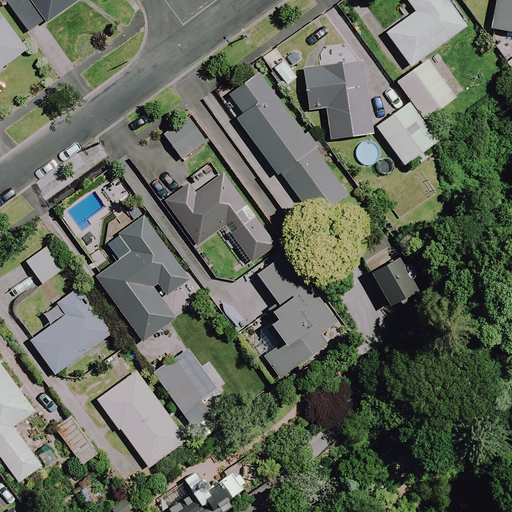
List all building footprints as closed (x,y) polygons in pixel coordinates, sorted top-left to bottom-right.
[(0,0),(26,34),(73,0),(0,0)] [(463,28),(443,0),(403,0),(412,13),(382,35),(406,68),(463,28)] [(511,0),(491,0),(487,31),(511,35),(511,0)] [(100,31),(89,16),(71,28),(82,43),(100,31)] [(0,67),(23,51),(0,19),(0,67)] [(511,56),(503,63),(511,77),(511,76),(511,56)] [(407,104),(420,123),(452,99),(424,61),(393,84),(407,104)] [(369,135),(358,62),(298,70),(304,111),(322,109),(327,141),(369,135)] [(311,152),(256,73),(219,101),(272,179),(276,177),(307,222),(343,198),(311,152)] [(434,143),(420,123),(407,104),(372,129),(400,167),(434,143)] [(198,146),(181,123),(160,138),(178,161),(198,146)] [(246,266),(274,245),(236,189),(203,211),(184,185),(160,202),(192,247),(219,228),(246,266)] [(185,281),(138,218),(114,236),(128,254),(93,280),(140,343),(170,320),(157,302),(185,281)] [(65,266),(49,244),(22,264),(38,286),(65,266)] [(409,297),(392,249),(361,260),(378,308),(409,297)] [(251,277),(272,306),(259,315),(278,342),(251,361),(270,388),(328,346),(318,331),(333,321),(284,253),(251,277)] [(109,334),(75,288),(52,304),(61,316),(25,342),(50,377),(109,334)] [(211,392),(182,352),(151,375),(180,414),(211,392)] [(0,462),(15,484),(39,467),(10,428),(32,412),(0,368),(0,462)] [(184,440),(129,368),(91,397),(146,469),(184,440)] [(97,453),(71,414),(51,428),(77,467),(97,453)] [(148,502),(155,511),(184,511),(195,505),(198,509),(221,493),(228,503),(244,492),(218,454),(148,502)]
